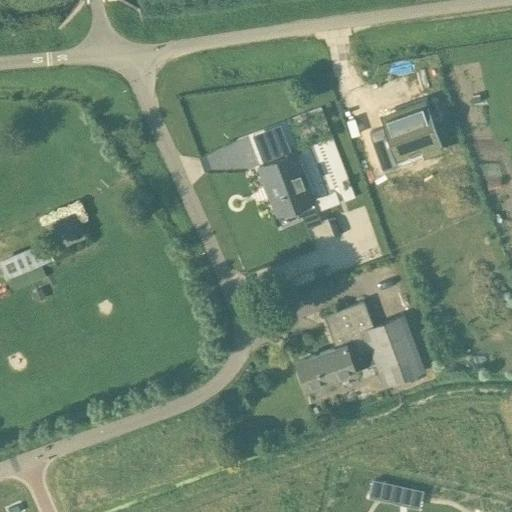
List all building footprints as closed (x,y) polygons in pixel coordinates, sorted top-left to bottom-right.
[(385,126),(369,132),(382,170),(400,163),(398,158),(421,149),(423,155),(442,148),(426,103),(386,117),(382,118),(385,126)] [(263,162),(290,153),(280,126),(254,135),(259,150),(263,162)] [(313,199),(294,150),(290,153),(263,162),(258,164),(277,213),(298,205),(313,199)] [(313,199),(298,205),(305,223),(317,219),(328,215),(321,196),(313,199)] [(41,242),(0,259),(0,261),(7,278),(49,260),(41,242)] [(335,346),(297,360),(307,387),(337,376),(341,388),(379,373),(384,385),(426,369),(404,312),(373,324),(363,299),(324,314),(335,346)] [(370,497),(390,501),(394,485),(373,480),(370,497)]
